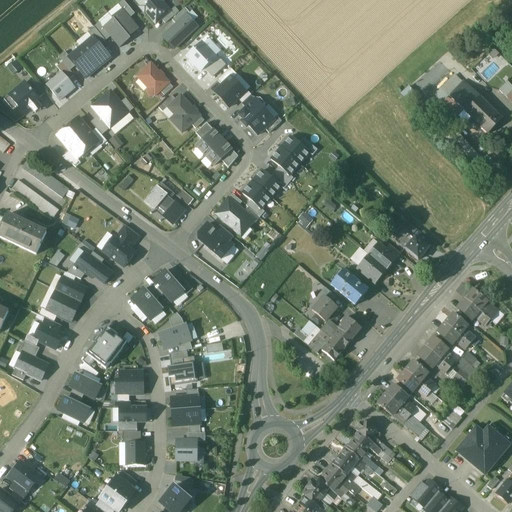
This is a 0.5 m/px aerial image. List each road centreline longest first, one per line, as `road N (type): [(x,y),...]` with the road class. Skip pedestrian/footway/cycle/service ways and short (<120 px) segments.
road 1 (residential): [(29,142),(137,49),(163,54),(244,141),(247,158),(169,247)]
road 2 (track): [(457,263),(210,0)]
road 3 (residential): [(133,511),(149,491),(158,443),(152,351),(105,303)]
road 4 (tertiary): [(346,396),(478,241)]
road 5 (residential): [(105,303),(76,334),(52,392),(0,464)]
road 6 (residential): [(489,511),(346,396)]
road 7 (residential): [(169,247),(29,142)]
